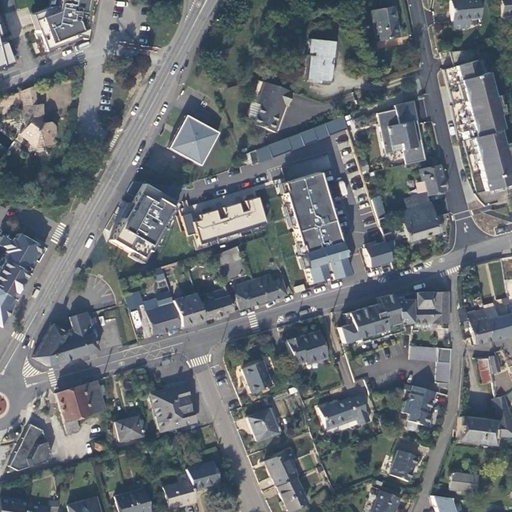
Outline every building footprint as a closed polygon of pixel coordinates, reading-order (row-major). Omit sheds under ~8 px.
[(51,0),(50,7),(30,14),(45,52),(81,38),(89,40),(96,0),(51,0)] [(329,0),(321,4),(324,10),(337,3),(335,0),(329,0)] [(477,18),(476,0),(448,0),(450,20),(451,27),(453,30),(465,29),(467,26),(467,19),(477,18)] [(511,0),(495,0),(498,17),(511,15),(511,0)] [(371,12),(376,41),(398,37),(393,7),(371,12)] [(308,77),(318,78),(328,79),(332,42),(306,39),(305,55),(311,56),(308,77)] [(0,68),(13,64),(7,45),(1,47),(0,43),(0,68)] [(318,81),(318,78),(308,77),(311,56),(305,55),(303,80),(318,81)] [(496,102),(494,95),(492,95),(486,73),(478,75),(474,61),(453,67),(466,112),(496,102)] [(260,103),(253,123),(275,131),(281,114),(277,113),(281,103),(287,105),(292,91),(272,83),(270,88),(262,86),(256,102),(260,103)] [(23,98),(23,141),(35,141),(35,152),(46,152),(46,146),(56,146),(56,122),(44,122),(44,104),(35,104),(35,89),(21,89),(21,98),(23,98)] [(394,109),(382,112),(383,115),(385,115),(386,120),(383,121),(384,126),(379,128),(385,153),(392,152),(392,154),(402,152),(405,164),(425,160),(422,145),(417,146),(413,129),(418,128),(412,101),(393,105),(394,109)] [(497,105),(496,102),(466,112),(473,137),(468,139),(483,190),(511,184),(511,179),(507,168),(509,167),(507,150),(505,143),(501,143),(497,129),(500,128),(497,116),(502,115),(500,104),(497,105)] [(382,112),(376,113),(379,128),(384,126),(383,121),(386,120),(385,115),(383,115),(382,112)] [(177,128),(166,147),(200,165),(218,131),(184,114),(177,128)] [(343,118),(246,152),(250,163),(347,130),(343,118)] [(392,152),(385,153),(387,162),(394,161),(392,154),(392,152)] [(420,169),(425,192),(426,195),(443,191),(441,178),(437,164),(420,169)] [(318,175),(281,186),(305,268),(321,263),(324,262),(342,257),(318,175)] [(172,206),(136,186),(106,238),(142,259),(172,206)] [(253,192),(182,212),(193,251),(264,231),(253,192)] [(406,211),(418,207),(415,196),(403,200),(406,211)] [(379,197),(371,199),(377,220),(385,217),(379,197)] [(437,231),(429,204),(418,207),(406,211),(397,213),(406,241),(412,239),(437,231)] [(385,217),(377,220),(388,257),(396,254),(385,217)] [(0,323),(19,290),(28,274),(43,248),(17,233),(13,239),(6,252),(5,253),(4,252),(0,259),(0,258),(0,323)] [(4,251),(6,252),(13,239),(11,238),(9,241),(0,236),(0,244),(5,248),(3,251),(4,251)] [(383,242),(362,249),(369,269),(390,263),(383,242)] [(240,258),(236,246),(215,253),(219,265),(240,258)] [(347,274),(342,257),(324,262),(329,280),(347,274)] [(321,263),(305,268),(311,285),(326,281),(321,263)] [(171,268),(162,271),(168,291),(178,288),(171,268)] [(259,286),(264,301),(273,298),(285,295),(280,279),(272,282),(269,274),(257,278),(259,286)] [(257,278),(252,280),(237,284),(236,282),(234,283),(234,285),(231,286),(234,296),(238,309),(246,307),(264,301),(259,286),(257,278)] [(226,295),(224,288),(208,293),(210,298),(211,298),(211,300),(226,295)] [(156,294),(159,306),(171,302),(167,291),(156,294)] [(132,294),(135,306),(142,304),(138,292),(132,294)] [(336,327),(341,343),(356,339),(357,341),(364,339),(364,341),(401,330),(400,327),(410,324),(411,323),(410,306),(413,306),(413,292),(391,299),(376,303),(345,313),(348,323),(344,325),(336,327)] [(447,322),(446,292),(440,292),(431,292),(413,292),(413,306),(410,306),(411,323),(447,322)] [(374,297),(376,303),(391,299),(389,293),(374,297)] [(197,302),(194,294),(172,301),(180,327),(193,323),(202,320),(197,302)] [(211,298),(210,298),(197,302),(202,320),(220,315),(230,311),(226,295),(211,300),(211,298)] [(180,327),(172,301),(179,327),(180,327)] [(171,302),(159,306),(144,311),(151,335),(165,330),(177,327),(171,302)] [(511,334),(511,330),(508,318),(507,315),(494,318),(491,307),(480,310),(489,340),(511,334)] [(489,340),(480,310),(464,315),(462,310),(458,311),(462,329),(467,327),(471,344),(489,340)] [(31,358),(46,366),(76,357),(97,351),(95,344),(98,343),(96,336),(93,337),(90,328),(94,327),(96,326),(93,317),(87,319),(85,313),(84,311),(68,317),(71,329),(63,332),(50,324),(42,337),(31,358)] [(299,336),(284,341),(292,364),(304,360),(305,364),(325,356),(316,330),(299,336)] [(447,383),(449,348),(446,348),(409,345),(408,359),(435,361),(433,382),(434,382),(446,383),(447,383)] [(493,356),(487,357),(489,373),(497,371),(493,356)] [(261,360),(240,368),(249,392),(270,384),(261,360)] [(95,386),(94,381),(84,384),(66,389),(53,393),(65,434),(77,430),(75,423),(73,418),(76,417),(77,420),(80,419),(79,417),(103,409),(98,396),(95,386)] [(149,392),(159,429),(193,419),(184,383),(149,392)] [(431,400),(434,392),(409,384),(404,400),(402,399),(399,410),(404,412),(402,419),(425,426),(426,424),(427,423),(429,419),(428,417),(429,414),(425,412),(429,400),(431,400)] [(328,402),(316,406),(324,427),(333,423),(333,425),(346,420),(346,419),(354,416),(357,423),(368,419),(360,396),(354,397),(349,399),(348,397),(329,404),(328,402)] [(456,417),(454,441),(492,445),(493,441),(497,441),(497,435),(506,436),(511,453),(511,430),(500,396),(486,400),(488,408),(491,407),(496,420),(456,417)] [(272,407),(246,416),(255,440),(280,431),(272,407)] [(123,419),(113,422),(118,441),(140,435),(135,416),(123,419)] [(29,423),(8,464),(17,469),(41,466),(41,462),(42,462),(43,462),(45,463),(46,463),(47,463),(48,463),(50,462),(50,461),(50,460),(50,458),(50,456),(49,455),(47,453),(45,453),(44,449),(47,448),(41,429),(29,423)] [(106,449),(106,442),(100,439),(94,443),(94,449),(100,452),(106,449)] [(398,448),(388,473),(406,480),(416,456),(398,448)] [(262,461),(275,486),(293,478),(295,477),(283,452),(262,461)] [(209,461),(183,468),(186,479),(189,490),(215,484),(209,461)] [(451,473),(449,491),(475,494),(477,475),(451,473)] [(293,478),(275,486),(286,511),(305,502),(293,478)] [(166,508),(192,501),(189,490),(186,479),(160,487),(166,508)] [(147,511),(141,488),(113,495),(117,511),(147,511)] [(379,489),(369,511),(390,511),(397,497),(379,489)] [(430,496),(435,511),(454,511),(450,498),(430,496)] [(23,511),(25,501),(0,497),(0,511),(23,511)] [(96,511),(93,498),(65,506),(67,511),(96,511)] [(23,511),(47,511),(48,511),(27,508),(28,501),(25,501),(23,511)]
